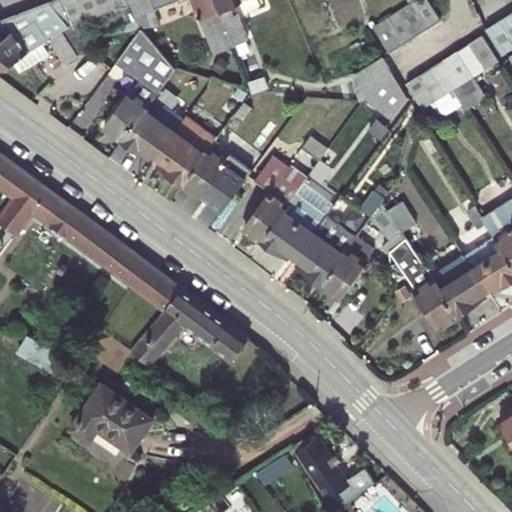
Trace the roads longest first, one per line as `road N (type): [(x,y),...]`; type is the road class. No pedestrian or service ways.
road 1 (residential): [(394,428),(283,319),(0,109)]
road 2 (residential): [(511,344),(394,428)]
